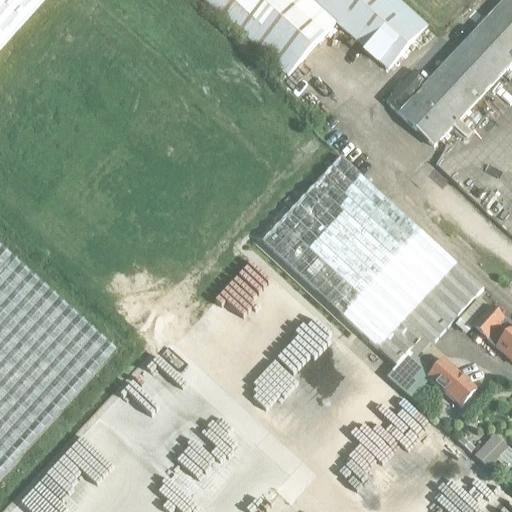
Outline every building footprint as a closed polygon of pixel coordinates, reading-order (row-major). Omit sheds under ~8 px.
[(0,0),(0,50),(45,0),(0,0)] [(395,0),(201,0),(288,79),(289,77),(335,26),(336,25),(388,71),(427,29),(395,0)] [(399,115),(434,148),(511,64),(511,0),(506,0),(425,87),(416,79),(392,105),(401,113),(399,115)] [(511,328),(490,309),(489,310),(477,299),(483,292),(341,160),(262,244),(396,368),(396,369),(412,383),(422,372),(405,359),(423,340),(431,348),(455,322),(469,334),(473,329),(488,342),(489,342),(498,350),(497,351),(511,364),(511,328)] [(0,247),(0,483),(117,353),(0,247)] [(461,409),(477,391),(444,362),(427,380),(461,409)] [(108,417),(16,511),(108,511),(104,484),(119,468),(125,478),(126,465),(146,453),(108,417)] [(488,466),(509,445),(497,433),(477,454),(488,466)]
